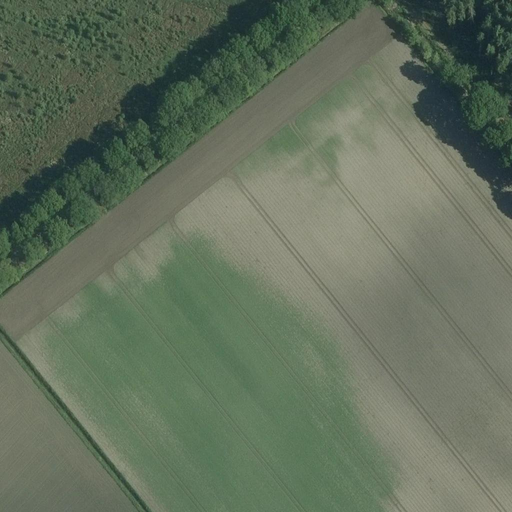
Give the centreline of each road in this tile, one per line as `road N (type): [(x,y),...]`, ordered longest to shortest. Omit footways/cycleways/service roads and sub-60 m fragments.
road 1 (track): [(0,266),(332,0)]
road 2 (track): [(511,130),(406,0)]
